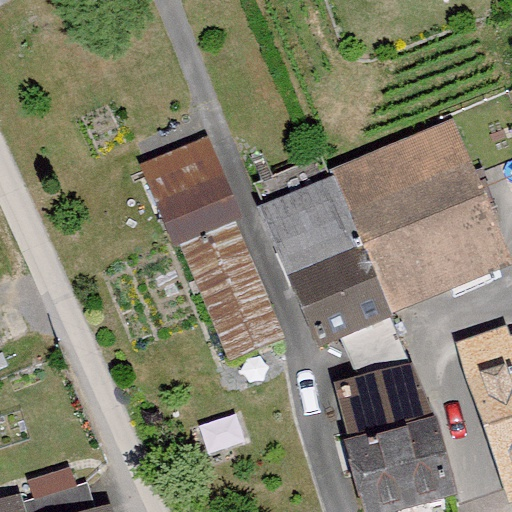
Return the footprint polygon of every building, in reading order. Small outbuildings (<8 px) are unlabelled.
[(453,119),(253,199),(310,340),(332,331),(384,310),(509,261),(453,119)] [(198,130),(132,158),(168,245),(175,242),(234,220),(198,130)] [(279,337),(234,220),(175,242),(220,359),(279,337)] [(404,511),(456,500),(384,310),(332,331),(347,371),(331,375),(361,511),(404,511)] [(511,319),(458,336),(506,492),(511,489),(511,319)] [(107,511),(96,471),(0,498),(0,511),(107,511)]
